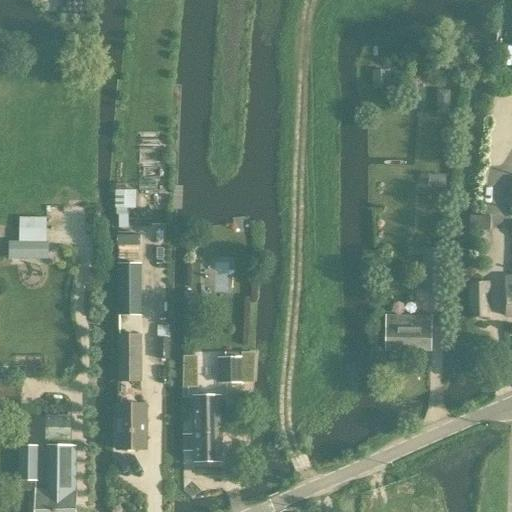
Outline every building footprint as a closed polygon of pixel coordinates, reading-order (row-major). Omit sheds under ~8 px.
[(384,71),(373,71),(373,89),(385,89),(384,71)] [(429,188),(445,188),(445,176),(429,175),(429,188)] [(116,208),(116,214),(118,214),(118,228),(128,228),(128,214),(127,214),(127,208),(116,208)] [(474,229),(489,230),(490,217),(475,216),(470,215),(469,229),(474,229)] [(19,241),(9,241),(9,260),(35,260),(35,242),(19,241)] [(421,289),(442,290),(443,250),(422,249),(421,289)] [(469,316),(489,316),(489,282),(469,283),(469,316)] [(386,348),(429,349),(430,316),(387,316),(386,348)] [(141,335),(117,335),(117,337),(117,382),(138,382),(142,382),(141,335)] [(170,338),(156,338),(156,359),(170,359),(170,338)] [(251,353),(225,353),(225,358),(225,384),(244,383),(249,383),(253,383),(255,353),(251,353)] [(183,356),(182,398),(184,398),(188,398),(188,388),(198,388),(197,356),(185,356),(183,356)] [(193,436),(183,436),(183,452),(193,452),(193,463),(220,462),(218,397),(191,398),(193,436)] [(115,406),(114,449),(145,450),(146,406),(115,406)] [(19,446),(19,480),(37,480),(37,446),(19,446)] [(37,491),(36,511),(75,511),(76,495),(74,495),(75,448),(70,448),(65,448),(48,448),(47,491),(37,491)]
